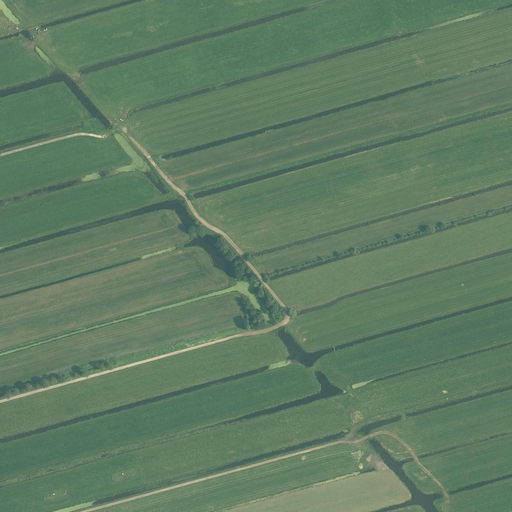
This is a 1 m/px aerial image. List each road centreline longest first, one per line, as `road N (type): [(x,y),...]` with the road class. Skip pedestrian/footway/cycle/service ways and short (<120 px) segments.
road 1 (track): [(0,400),(271,331),(290,315),(11,0)]
road 2 (track): [(82,511),(380,432),(412,451),(455,511)]
road 3 (track): [(0,155),(74,134),(103,136),(117,125)]
